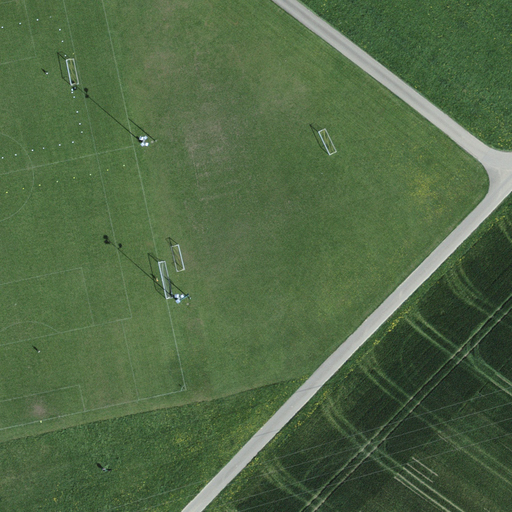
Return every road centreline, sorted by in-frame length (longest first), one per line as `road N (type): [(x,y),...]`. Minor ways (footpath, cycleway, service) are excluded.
road 1 (track): [(184,511),(511,181)]
road 2 (unclassified): [(511,175),(283,0)]
